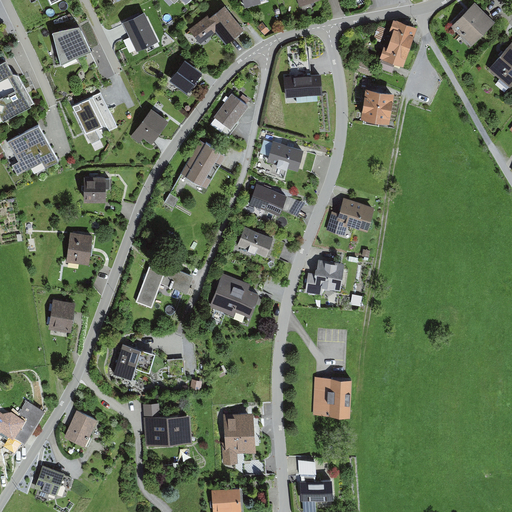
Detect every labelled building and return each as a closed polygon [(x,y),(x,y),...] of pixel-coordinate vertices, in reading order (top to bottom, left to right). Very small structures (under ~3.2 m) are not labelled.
[(242,0),(245,9),(261,4),(259,0),(242,0)] [(494,23),(475,4),(452,27),(471,46),(494,23)] [(226,45),(244,31),(225,7),(211,18),(208,16),(190,30),(201,44),(216,33),(226,45)] [(160,42),(145,11),(122,22),(137,53),(160,42)] [(393,33),(390,43),(410,50),(417,29),(393,21),(390,32),(393,33)] [(262,23),(258,27),(265,35),(270,31),(262,23)] [(378,27),(373,39),(381,42),(386,30),(378,27)] [(80,28),(53,34),(61,66),(72,61),(89,52),(90,52),(80,28)] [(511,85),(511,42),(488,69),(500,80),(499,81),(508,90),(511,85)] [(410,50),(390,43),(388,48),(384,47),(379,59),(381,60),(395,65),(403,68),(410,50)] [(96,66),(89,52),(72,61),(78,74),(96,66)] [(290,78),(311,76),(309,58),(288,60),(290,78)] [(395,65),(381,60),(378,68),(392,74),(395,65)] [(6,62),(0,64),(0,89),(4,97),(0,99),(0,124),(35,104),(19,76),(12,75),(6,62)] [(374,68),(360,62),(356,71),(371,76),(374,68)] [(200,75),(185,63),(171,81),(186,93),(200,75)] [(323,95),(321,76),(311,76),(290,78),(285,78),(286,98),(323,95)] [(393,95),(367,90),(362,120),(388,125),(393,95)] [(100,94),(72,107),(90,145),(100,140),(98,135),(116,127),(100,94)] [(239,100),(232,95),(215,118),(216,119),(211,125),(221,133),(226,127),(230,130),(248,107),(245,105),(249,100),(242,95),(239,100)] [(169,122),(154,111),(134,136),(140,141),(143,137),(152,144),(169,122)] [(38,126),(8,143),(19,163),(12,167),(17,177),(42,163),(45,169),(58,162),(38,126)] [(263,152),(270,153),(272,136),(266,135),(263,152)] [(226,157),(202,142),(181,174),(206,190),(211,181),(207,178),(216,163),(220,166),(226,157)] [(303,152),(274,143),(268,162),(277,165),(276,169),(287,172),(288,168),(297,171),(298,168),(303,152)] [(316,155),(303,152),(298,168),(311,172),(316,155)] [(220,166),(216,163),(207,178),(211,181),(232,193),(237,177),(220,166)] [(110,178),(85,178),(84,203),(105,204),(105,190),(110,190),(110,178)] [(287,197),(257,185),(250,205),(279,217),(282,210),(287,197)] [(169,194),(165,202),(174,207),(178,199),(169,194)] [(304,204),(287,197),(282,210),(297,216),(304,204)] [(367,230),(373,208),(345,200),(341,214),(333,212),(328,230),(343,234),(345,224),(367,230)] [(273,239),(245,228),(238,246),(248,250),(247,253),(254,256),(256,253),(266,257),(267,255),(273,239)] [(93,237),(70,234),(67,262),(89,265),(93,237)] [(285,244),(273,239),(267,255),(279,260),(285,244)] [(370,251),(363,250),(362,256),(369,258),(370,251)] [(340,292),(344,265),(319,261),(318,270),(316,271),(315,275),(308,274),(305,292),(321,295),(324,291),(329,292),(331,290),(340,292)] [(186,295),(193,277),(157,263),(154,270),(149,268),(136,303),(152,309),(162,285),(186,295)] [(94,285),(98,273),(85,269),(81,281),(94,285)] [(256,273),(251,285),(248,291),(259,296),(267,277),(256,273)] [(251,285),(223,274),(209,307),(233,317),(235,312),(250,318),(259,296),(248,291),(251,285)] [(362,297),(353,295),(351,305),(360,307),(362,297)] [(75,305),(54,301),(49,330),(70,334),(75,305)] [(155,356),(124,345),(114,375),(131,381),(135,369),(149,374),(155,356)] [(185,377),(184,358),(168,359),(169,378),(185,377)] [(221,366),(215,369),(220,378),(226,375),(221,366)] [(350,378),(317,377),(316,414),(349,415),(350,378)] [(202,382),(192,380),(190,390),(200,392),(202,382)] [(45,413),(27,401),(17,416),(12,413),(3,414),(0,412),(0,433),(10,440),(6,446),(14,452),(20,442),(24,445),(45,413)] [(144,405),(145,419),(160,418),(159,404),(144,405)] [(97,421),(77,412),(65,437),(84,446),(97,421)] [(254,418),(254,414),(223,415),(225,443),(222,443),(223,465),(238,464),(237,454),(256,453),(256,446),(260,446),(259,418),(254,418)] [(192,443),(191,417),(160,418),(145,419),(146,446),(192,443)] [(265,474),(265,460),(244,461),(244,475),(265,474)] [(299,477),(301,477),(317,477),(316,463),(298,461),(299,477)] [(65,474),(44,467),(36,489),(56,497),(57,493),(64,476),(65,474)] [(72,479),(64,476),(57,493),(66,496),(72,479)] [(301,483),(300,483),(301,503),(334,502),(333,481),(317,481),(317,477),(301,477),(301,483)] [(267,487),(242,489),(242,493),(248,493),(249,506),(269,505),(267,487)] [(242,493),(242,489),(212,492),(213,511),(230,511),(231,511),(244,511),(242,493)]
